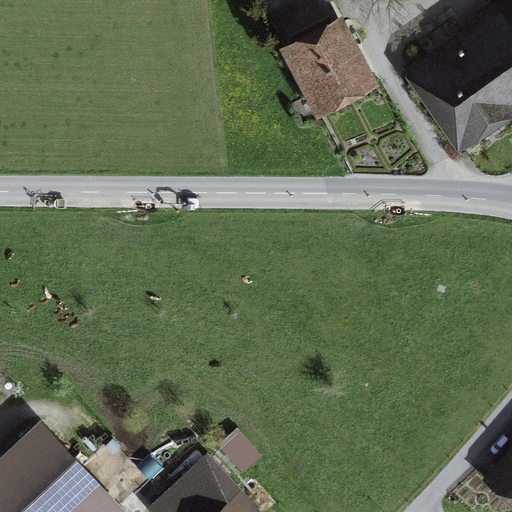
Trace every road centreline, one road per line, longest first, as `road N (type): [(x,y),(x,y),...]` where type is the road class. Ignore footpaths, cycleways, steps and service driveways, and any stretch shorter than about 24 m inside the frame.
road 1 (secondary): [(0,194),(483,200),(511,208)]
road 2 (track): [(343,0),(451,161),(454,200)]
road 3 (residential): [(511,406),(420,511)]
